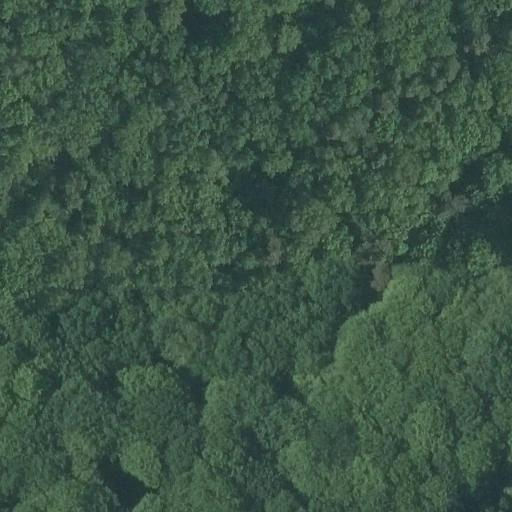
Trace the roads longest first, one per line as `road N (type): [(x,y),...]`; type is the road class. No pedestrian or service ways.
road 1 (track): [(231,511),(421,420),(511,358)]
road 2 (track): [(0,295),(172,511)]
